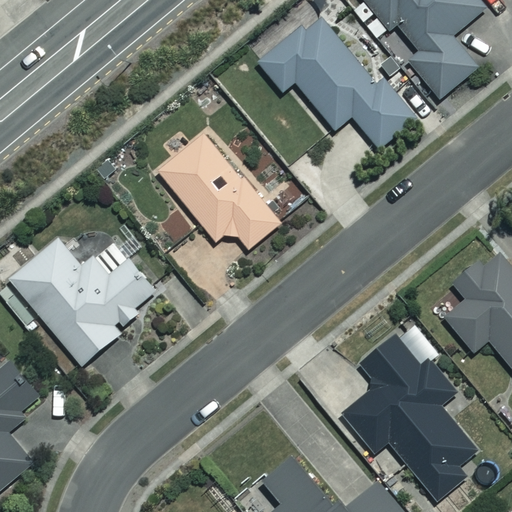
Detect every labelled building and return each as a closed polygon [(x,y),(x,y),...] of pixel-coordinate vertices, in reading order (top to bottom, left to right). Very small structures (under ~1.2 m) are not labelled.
[(415,50),(401,61),(436,102),(480,65),(454,35),(490,4),(486,0),(360,0),(387,31),(393,25),(415,50)] [(301,23),(252,61),(280,97),(296,84),(334,132),(349,119),(376,153),(417,121),(384,79),(377,84),(324,17),(307,30),(301,23)] [(239,238),(248,250),(279,224),(203,134),(158,173),(216,242),(220,238),(239,238)] [(82,368),(122,335),(118,330),(138,313),(135,310),(156,293),(129,260),(110,276),(106,268),(97,263),(90,263),(81,267),(60,240),(9,280),(82,368)] [(511,271),(498,254),(479,270),(475,265),(451,284),(464,300),(443,318),(472,353),(488,340),(511,369),(511,271)] [(419,367),(395,337),(357,367),(375,389),(346,412),(377,451),(387,444),(434,503),(465,479),(456,469),(476,453),(440,408),(456,395),(428,360),(419,367)] [(0,488),(36,460),(11,427),(27,414),(22,407),(39,394),(13,362),(0,372),(0,488)] [(310,482),(290,458),(261,482),(281,506),(272,511),(400,511),(377,483),(344,510),(317,477),(310,482)]
